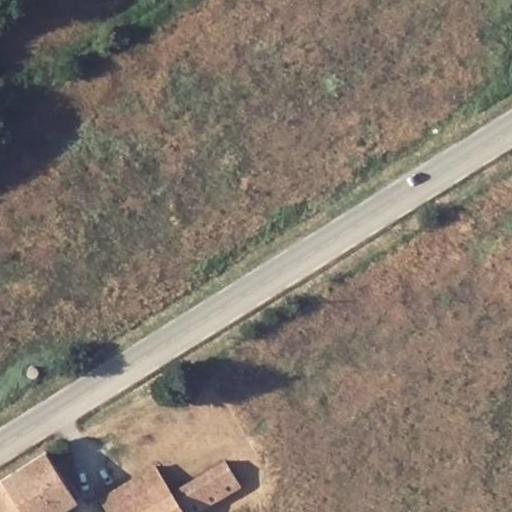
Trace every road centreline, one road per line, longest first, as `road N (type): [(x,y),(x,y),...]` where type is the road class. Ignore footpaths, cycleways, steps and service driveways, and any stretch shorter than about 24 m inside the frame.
road 1 (primary): [(511,128),(0,442)]
road 2 (primary): [(511,333),(491,359),(476,401),(475,445),(503,511)]
